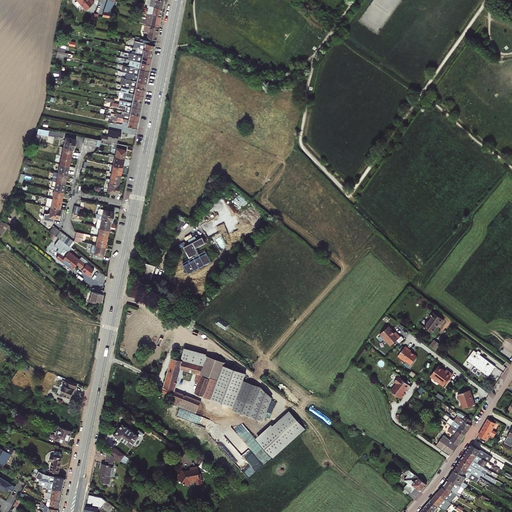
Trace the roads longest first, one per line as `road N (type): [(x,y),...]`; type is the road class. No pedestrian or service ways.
road 1 (primary): [(134,206),(84,450)]
road 2 (primary): [(177,0),(134,206)]
road 3 (residential): [(413,511),(493,400)]
